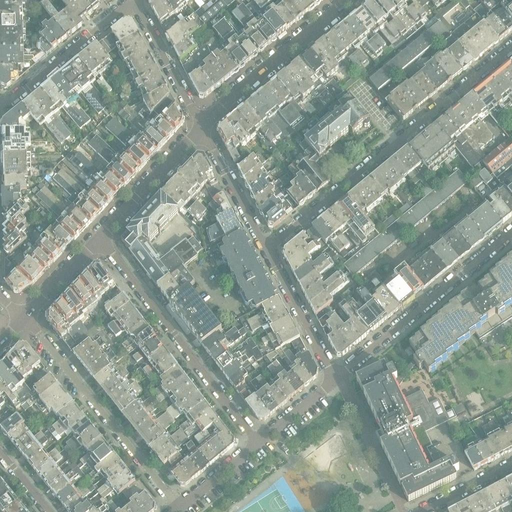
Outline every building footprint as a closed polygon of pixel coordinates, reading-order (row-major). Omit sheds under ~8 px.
[(93,11),(83,0),(60,0),(68,9),(63,13),(78,30),(83,25),(80,22),(87,16),(93,11)] [(106,0),(83,0),(93,11),(99,6),(98,4),(102,0),(105,0),(106,0)] [(182,25),(174,16),(179,12),(178,11),(186,4),(182,0),(151,0),(150,6),(166,37),(182,25)] [(210,23),(213,20),(236,1),(235,0),(218,0),(202,14),(197,18),(194,14),(182,25),(166,37),(175,53),(200,31),(199,31),(204,27),(204,28),(210,23)] [(270,11),(266,6),(260,0),(251,0),(253,1),(249,5),(256,13),(260,18),(278,38),(287,31),(270,11)] [(296,23),(279,3),(275,6),(269,0),(260,0),(266,6),(269,4),(273,8),(270,11),(287,31),(296,23)] [(306,15),(293,0),(282,0),(279,3),(296,23),(306,15)] [(315,8),(308,0),(293,0),(306,15),(315,8)] [(415,34),(387,0),(374,0),(372,2),(405,43),(415,34)] [(421,21),(404,0),(387,0),(415,34),(424,27),(427,30),(434,24),(431,21),(425,26),(421,21)] [(415,2),(416,0),(404,0),(421,21),(427,17),(415,2)] [(442,4),(438,0),(428,0),(436,9),(442,4)] [(499,42),(474,13),(472,15),(474,17),(454,33),(442,18),(460,3),(466,10),(470,7),(463,0),(456,0),(435,18),(440,24),(429,32),(437,43),(440,46),(447,54),(448,54),(459,45),(474,63),(499,42)] [(511,21),(504,12),(499,6),(494,0),(478,0),(482,4),(508,35),(511,31),(511,21)] [(500,0),(494,0),(499,6),(504,12),(508,9),(500,0)] [(36,11),(36,8),(36,3),(30,3),(30,5),(22,6),(9,6),(9,1),(0,1),(0,19),(23,19),(22,11),(36,11)] [(52,51),(78,30),(63,13),(58,17),(44,1),(39,5),(52,20),(54,22),(48,27),(46,24),(42,28),(42,27),(39,30),(37,26),(36,26),(36,34),(37,32),(52,51)] [(405,43),(372,2),(362,11),(379,31),(391,46),(395,50),(395,51),(405,43)] [(508,35),(482,4),(473,12),(474,13),(499,42),(508,35)] [(278,38),(260,18),(256,22),(251,17),(256,13),(249,5),(245,8),(242,5),(237,9),(249,24),(252,21),(254,24),(251,26),(268,46),(278,38)] [(268,46),(251,26),(249,24),(237,9),(231,13),(245,31),(241,34),(259,54),(268,46)] [(375,34),(379,31),(362,11),(352,18),(372,42),(382,53),(386,57),(395,50),(391,46),(387,49),(375,34)] [(259,54),(241,34),(227,16),(217,24),(230,40),(232,42),(249,62),(259,54)] [(372,42),(352,18),(343,26),(360,46),(365,43),(377,58),(382,53),(372,42)] [(23,37),(23,19),(0,19),(0,31),(10,31),(10,37),(23,37)] [(139,36),(135,30),(131,22),(126,21),(111,33),(112,34),(116,39),(119,45),(139,36)] [(249,62),(232,42),(228,45),(226,43),(230,40),(217,24),(212,29),(227,47),(223,50),(240,70),(249,62)] [(356,50),(360,46),(343,26),(334,33),(363,69),(369,65),(356,50)] [(0,50),(23,50),(23,37),(10,37),(10,31),(0,31),(0,50)] [(197,48),(194,44),(204,36),(200,31),(175,53),(180,62),(187,56),(197,48)] [(52,51),(37,32),(36,34),(36,39),(36,44),(36,49),(40,53),(44,58),(52,51)] [(412,64),(437,43),(429,32),(369,82),(377,92),(404,71),(413,82),(428,100),(437,94),(421,75),(412,64)] [(363,69),(334,33),(324,42),(343,66),(349,61),(358,73),(363,69)] [(118,45),(109,35),(102,41),(111,52),(116,47),(118,45)] [(133,53),(144,47),(142,42),(139,36),(119,45),(118,45),(116,47),(116,48),(124,63),(136,58),(133,53)] [(240,70),(223,50),(222,50),(211,36),(197,48),(187,56),(199,70),(200,69),(216,89),(240,70)] [(106,57),(111,52),(102,41),(88,53),(104,72),(113,65),(106,57)] [(343,66),(324,42),(315,49),(324,61),(323,62),(324,63),(322,65),(323,66),(322,67),(330,76),(338,69),(339,70),(343,66)] [(474,63),(459,45),(448,54),(462,72),(474,63)] [(153,63),(149,56),(144,47),(133,53),(136,58),(124,63),(130,74),(153,63)] [(330,76),(322,67),(323,66),(322,65),(324,63),(323,62),(324,61),(315,49),(301,60),(304,63),(318,82),(330,96),(323,102),(327,106),(334,101),(344,93),(330,76)] [(33,59),(33,57),(23,57),(23,50),(0,50),(0,68),(11,68),(11,61),(24,61),(24,62),(31,62),(33,59)] [(37,64),(44,58),(40,53),(33,59),(37,64)] [(99,76),(104,72),(88,53),(78,61),(94,80),(97,78),(99,81),(96,83),(106,95),(107,95),(108,95),(108,94),(112,91),(102,79),(101,79),(99,76)] [(462,72),(448,54),(447,54),(442,57),(440,55),(423,68),(426,71),(421,75),(437,94),(447,85),(448,85),(452,81),(462,72)] [(216,89),(200,69),(199,70),(187,56),(180,62),(199,98),(204,99),(216,89)] [(318,82),(304,63),(301,60),(286,73),(294,84),(295,83),(296,84),(298,83),(300,85),(302,83),(304,85),(311,93),(315,89),(312,86),(318,82)] [(24,68),(24,62),(24,61),(11,61),(11,68),(0,68),(0,72),(0,78),(0,77),(0,82),(0,86),(1,88),(4,90),(5,89),(6,89),(11,85),(11,82),(15,81),(15,82),(19,79),(19,68),(24,68)] [(109,106),(91,85),(95,82),(94,80),(78,61),(69,68),(105,112),(108,116),(110,115),(107,110),(106,111),(105,109),(109,106)] [(147,80),(159,74),(156,69),(153,63),(130,74),(139,91),(150,85),(147,80)] [(511,68),(509,65),(500,72),(511,86),(511,68)] [(105,112),(69,68),(59,76),(77,97),(81,94),(98,115),(102,112),(104,113),(105,112)] [(511,86),(500,72),(482,88),(508,119),(511,123),(511,86)] [(311,93),(304,85),(302,83),(300,85),(298,83),(296,84),(295,83),(294,84),(286,73),(276,81),(294,103),(300,98),(302,100),(311,93)] [(167,89),(163,82),(159,74),(147,80),(150,85),(139,91),(144,101),(165,90),(167,89)] [(90,121),(73,100),(77,97),(59,76),(51,83),(85,126),(90,121)] [(301,111),(294,103),(276,81),(267,89),(282,108),(286,105),(288,108),(285,111),(300,130),(310,121),(301,111)] [(418,109),(428,100),(413,82),(408,85),(406,83),(389,97),(389,96),(384,100),(387,103),(402,122),(403,122),(402,122),(413,113),(414,113),(418,109)] [(85,126),(51,83),(41,91),(59,112),(62,109),(80,130),(85,126)] [(508,119),(482,88),(473,95),(487,113),(499,127),(508,119)] [(300,130),(285,111),(281,114),(278,111),(282,108),(267,89),(247,105),(263,125),(266,122),(268,125),(265,127),(276,140),(281,136),(286,141),(300,130)] [(150,115),(169,97),(165,90),(144,101),(143,101),(146,108),(138,116),(145,123),(151,116),(150,115)] [(58,117),(61,115),(59,112),(41,91),(32,99),(67,140),(71,136),(73,134),(58,117)] [(182,125),(183,120),(179,112),(170,95),(169,97),(150,115),(151,116),(145,123),(166,143),(182,125)] [(480,119),(482,117),(487,113),(473,95),(445,118),(460,136),(480,119)] [(329,148),(349,132),(352,135),(363,126),(364,128),(367,128),(370,126),(370,123),(350,98),(339,108),(341,111),(330,120),(329,118),(320,126),(321,128),(304,142),(299,146),(305,154),(302,156),(299,156),(296,159),(295,161),(294,162),(293,164),(304,177),(317,193),(330,182),(315,164),(331,151),(329,148)] [(67,140),(32,99),(22,107),(34,121),(39,127),(44,124),(61,145),(67,140)] [(145,123),(138,116),(122,102),(114,111),(118,115),(123,111),(130,118),(126,122),(140,135),(158,152),(166,143),(145,123)] [(260,128),(263,125),(247,105),(237,113),(256,136),(266,148),(271,153),(276,148),(272,143),(276,140),(265,127),(262,130),(260,128)] [(34,121),(22,107),(3,122),(1,128),(1,131),(30,130),(30,127),(29,125),(34,121)] [(256,136),(237,113),(226,122),(236,139),(234,141),(240,148),(242,150),(248,145),(247,144),(256,136)] [(480,150),(491,141),(492,136),(482,124),(483,123),(480,119),(460,136),(445,118),(436,126),(455,149),(472,170),(481,162),(482,163),(486,158),(480,150)] [(158,152),(140,135),(136,140),(114,119),(109,124),(131,144),(149,161),(158,152)] [(240,148),(234,141),(236,139),(226,122),(219,128),(218,134),(235,165),(241,161),(236,151),(240,148)] [(149,161),(131,144),(109,124),(105,128),(127,149),(124,152),(141,169),(149,161)] [(455,149),(436,126),(409,148),(426,169),(427,171),(455,149)] [(30,142),(30,130),(1,131),(1,137),(3,139),(4,143),(30,142)] [(141,169),(124,152),(119,157),(96,136),(93,140),(109,156),(111,154),(117,159),(115,161),(133,178),(141,169)] [(511,142),(509,139),(486,158),(482,163),(487,169),(496,180),(510,168),(511,171),(511,142)] [(133,178),(115,161),(115,162),(109,156),(93,140),(88,145),(111,167),(107,170),(125,187),(133,178)] [(31,155),(30,142),(4,143),(4,147),(2,149),(2,155),(31,155)] [(426,169),(409,148),(401,154),(418,175),(426,169)] [(125,187),(107,170),(97,162),(93,166),(79,153),(77,155),(75,152),(72,155),(75,158),(116,196),(125,187)] [(243,181),(260,167),(261,166),(263,164),(266,162),(258,153),(253,157),(237,170),(243,181)] [(418,175),(401,154),(394,160),(407,177),(411,181),(415,185),(419,182),(426,189),(421,193),(425,197),(432,191),(426,184),(425,183),(418,175)] [(31,167),(31,155),(2,155),(2,161),(4,163),(4,167),(31,167)] [(222,193),(203,157),(198,156),(192,162),(204,186),(211,199),(215,196),(222,193)] [(116,196),(75,158),(71,162),(94,184),(90,189),(108,205),(116,196)] [(389,194),(405,181),(403,180),(407,177),(394,160),(371,179),(384,195),(388,192),(389,194)] [(204,186),(192,162),(178,177),(196,195),(204,186)] [(317,193),(304,177),(293,164),(287,169),(297,180),(293,183),(304,196),(308,200),(317,193)] [(31,172),(31,167),(4,167),(4,172),(2,173),(2,179),(25,179),(31,179),(31,172)] [(249,192),(267,176),(260,167),(243,181),(249,192)] [(511,216),(511,198),(501,186),(496,180),(487,169),(478,176),(477,176),(468,183),(474,191),(483,183),(492,193),(511,217),(511,216)] [(99,214),(57,175),(52,170),(44,179),(53,188),(55,190),(58,187),(55,184),(56,182),(77,202),(73,206),(91,223),(99,214)] [(86,193),(67,176),(61,170),(57,175),(99,214),(108,205),(90,189),(86,193)] [(468,182),(458,170),(446,179),(456,191),(468,182)] [(254,202),(284,177),(277,182),(270,174),(267,176),(249,192),(254,202)] [(281,193),(282,193),(278,189),(282,186),(283,187),(292,180),(287,175),(284,177),(254,202),(260,212),(281,193)] [(201,199),(196,195),(178,177),(169,186),(188,204),(191,201),(196,206),(193,209),(203,218),(207,213),(197,203),(201,199)] [(25,186),(25,179),(2,179),(2,185),(4,187),(5,187),(5,191),(3,191),(3,192),(22,192),(26,191),(27,191),(26,186),(25,186)] [(366,213),(382,200),(380,199),(384,195),(371,179),(348,198),(362,215),(365,212),(366,213)] [(456,191),(446,179),(435,189),(433,190),(444,202),(456,191)] [(428,180),(425,183),(426,184),(432,191),(433,190),(435,189),(428,180)] [(511,186),(507,181),(501,186),(511,198),(511,186)] [(304,196),(293,183),(289,187),(290,189),(286,192),(299,208),(308,200),(304,196)] [(185,208),(188,204),(169,186),(161,195),(179,212),(183,208),(198,223),(203,218),(193,209),(190,212),(185,208)] [(91,223),(73,206),(73,207),(68,203),(64,206),(44,188),(40,192),(83,232),(91,223)] [(444,202),(433,190),(432,191),(425,197),(424,198),(421,194),(417,197),(430,213),(444,202)] [(16,207),(16,197),(22,197),(22,192),(3,192),(3,211),(7,215),(16,207)] [(83,232),(40,192),(39,194),(36,197),(48,208),(44,213),(56,224),(74,241),(83,232)] [(264,221),(282,206),(279,202),(283,198),(284,197),(281,193),(260,212),(264,221)] [(511,217),(492,193),(487,198),(493,206),(490,209),(502,224),(511,217)] [(185,267),(197,257),(196,255),(202,250),(193,238),(192,239),(190,236),(186,240),(188,242),(187,243),(186,241),(160,261),(149,245),(159,234),(159,235),(161,233),(160,232),(179,212),(161,195),(131,227),(127,232),(127,233),(128,234),(121,241),(126,246),(125,246),(130,251),(129,252),(157,288),(185,267)] [(232,212),(224,195),(212,201),(208,206),(216,214),(213,217),(210,220),(211,223),(216,221),(232,212)] [(430,213),(417,197),(412,202),(415,205),(413,207),(409,203),(403,208),(418,223),(430,213)] [(294,211),(283,198),(279,202),(282,206),(264,221),(268,228),(273,229),(294,211)] [(379,235),(362,215),(348,198),(338,207),(367,242),(368,244),(379,235)] [(27,221),(22,217),(29,211),(20,203),(16,207),(7,215),(3,219),(4,219),(4,222),(6,224),(8,224),(9,225),(4,230),(7,233),(4,236),(4,238),(6,240),(8,240),(23,226),(27,221)] [(413,298),(502,224),(490,209),(485,203),(405,268),(404,267),(394,275),(397,279),(413,298)] [(367,242),(338,207),(329,214),(342,230),(347,227),(362,246),(367,242)] [(418,223),(403,208),(398,212),(402,216),(394,222),(404,235),(418,223)] [(208,238),(238,222),(232,212),(216,221),(218,225),(206,232),(208,238)] [(353,250),(339,233),(342,230),(329,214),(321,221),(348,254),(353,250)] [(391,224),(397,219),(394,215),(387,220),(391,224)] [(385,230),(391,224),(387,220),(381,225),(385,230)] [(348,254),(321,221),(311,228),(321,239),(325,244),(329,241),(340,254),(342,252),(340,254),(343,258),(348,254)] [(227,241),(243,233),(238,222),(208,238),(210,245),(224,237),(227,241)] [(404,235),(394,222),(381,233),(392,245),(404,235)] [(74,241),(56,224),(35,246),(53,264),(74,241)] [(18,247),(27,239),(26,238),(22,234),(26,229),(23,226),(8,240),(4,244),(7,247),(4,250),(4,253),(7,255),(9,255),(9,256),(17,248),(18,247)] [(320,248),(317,243),(316,243),(321,239),(311,228),(284,251),(283,256),(294,276),(304,268),(310,263),(311,262),(308,258),(320,248)] [(248,243),(246,240),(247,240),(243,233),(227,241),(217,246),(225,262),(252,248),(249,243),(248,243)] [(381,233),(379,235),(368,244),(379,256),(392,245),(381,233)] [(379,256),(368,244),(355,255),(366,267),(379,256)] [(53,264),(35,246),(26,257),(43,274),(53,264)] [(256,260),(255,257),(256,256),(252,248),(225,262),(234,280),(261,266),(258,259),(256,260)] [(319,278),(335,265),(333,263),(338,259),(335,256),(331,251),(313,267),(310,263),(304,268),(294,276),(304,296),(320,284),(323,282),(319,278)] [(366,267),(355,255),(343,265),(353,278),(366,267)] [(30,288),(43,274),(26,257),(24,258),(27,260),(5,284),(13,293),(19,294),(30,288)] [(431,446),(425,433),(456,418),(452,410),(446,413),(442,406),(439,399),(429,404),(422,391),(434,386),(428,374),(436,369),(435,367),(441,363),(447,359),(446,356),(452,353),(452,352),(458,348),(459,348),(457,346),(463,342),(470,338),(469,336),(473,332),(475,335),(479,340),(498,327),(511,318),(511,308),(510,305),(511,303),(511,257),(511,258),(506,261),(508,263),(500,268),(495,271),(496,273),(489,278),(484,282),(485,284),(479,288),(478,285),(477,286),(479,289),(480,290),(472,295),(470,297),(467,293),(460,297),(461,299),(456,303),(449,308),(450,310),(444,313),(437,318),(438,320),(433,324),(426,329),(427,331),(422,334),(414,339),(416,341),(410,345),(415,354),(418,357),(413,360),(401,376),(397,378),(392,369),(387,371),(384,365),(383,366),(383,367),(357,379),(357,378),(356,379),(362,392),(362,391),(364,394),(363,394),(373,414),(380,429),(381,429),(382,430),(376,433),(375,434),(380,445),(408,502),(456,479),(456,478),(453,473),(459,470),(454,460),(442,466),(440,462),(434,465),(427,449),(431,446)] [(123,296),(100,267),(94,267),(94,266),(89,273),(105,295),(113,304),(123,296)] [(270,283),(266,276),(265,276),(263,273),(264,272),(261,266),(234,280),(243,297),(270,283)] [(194,284),(185,272),(187,270),(185,267),(157,288),(160,292),(166,299),(166,300),(169,297),(171,300),(188,287),(189,288),(194,284)] [(105,295),(89,273),(80,282),(96,303),(101,299),(101,298),(105,295)] [(310,307),(344,277),(341,273),(323,287),(320,284),(304,296),(310,307)] [(333,303),(330,299),(349,283),(344,277),(310,307),(318,323),(331,312),(327,307),(333,303)] [(402,307),(413,298),(397,279),(393,283),(391,280),(374,294),(376,297),(372,301),(387,319),(398,310),(402,308),(402,307)] [(96,303),(80,282),(71,291),(87,311),(97,304),(96,303)] [(256,310),(278,299),(275,292),(274,293),(272,289),(273,289),(270,283),(243,297),(248,307),(253,304),(256,310)] [(211,317),(189,288),(188,287),(171,300),(169,297),(166,300),(169,303),(175,311),(174,311),(179,317),(191,333),(211,317)] [(387,320),(387,319),(372,301),(361,287),(356,291),(369,308),(365,311),(379,327),(387,320)] [(87,311),(71,291),(62,301),(80,322),(85,318),(89,314),(87,312),(87,311)] [(111,320),(113,318),(129,305),(123,296),(113,304),(104,311),(110,319),(111,320)] [(379,327),(365,311),(362,307),(358,310),(348,298),(339,306),(352,322),(348,325),(361,341),(379,327)] [(263,320),(284,309),(278,299),(256,310),(259,309),(261,313),(258,316),(246,322),(249,327),(260,322),(259,319),(262,317),(263,320)] [(80,322),(62,301),(54,310),(76,337),(86,329),(80,322)] [(112,333),(136,314),(129,305),(113,318),(115,322),(108,328),(112,333)] [(269,329),(289,318),(284,309),(263,320),(265,323),(261,324),(260,322),(249,327),(252,332),(263,326),(268,325),(269,329)] [(84,345),(102,331),(105,329),(102,326),(98,329),(93,323),(86,329),(76,337),(54,310),(48,316),(48,322),(47,322),(48,322),(52,327),(51,327),(70,350),(73,354),(84,345)] [(361,341),(348,325),(344,328),(331,312),(318,323),(322,330),(326,327),(331,334),(326,337),(336,356),(341,358),(361,341)] [(127,335),(143,323),(136,314),(112,333),(116,338),(123,332),(126,336),(127,335)] [(215,335),(222,331),(211,317),(191,333),(196,339),(196,338),(202,346),(216,335),(215,335)] [(270,342),(294,329),(289,318),(269,329),(270,329),(264,332),(267,337),(261,340),(264,345),(270,342)] [(125,351),(150,332),(143,323),(127,335),(130,339),(121,346),(125,351)] [(226,343),(224,341),(227,339),(228,340),(238,332),(234,328),(219,339),(216,335),(202,346),(201,346),(209,356),(226,343)] [(228,348),(246,334),(243,328),(238,332),(228,340),(230,343),(228,345),(226,343),(209,356),(215,364),(230,353),(227,349),(228,348)] [(291,344),(299,339),(294,329),(270,342),(275,351),(280,349),(285,346),(291,344)] [(81,363),(109,340),(102,331),(84,345),(73,354),(81,363)] [(141,352),(157,341),(150,332),(125,351),(129,355),(138,349),(141,352)] [(223,374),(252,351),(256,347),(250,339),(245,342),(248,346),(245,348),(233,358),(230,353),(215,364),(223,374)] [(318,373),(308,355),(299,339),(291,344),(294,350),(297,348),(301,355),(296,359),(304,369),(313,381),(316,378),(317,378),(318,373)] [(87,372),(116,348),(109,340),(81,363),(87,372)] [(148,362),(164,350),(157,341),(141,352),(133,359),(136,363),(134,364),(131,360),(127,362),(129,364),(128,364),(130,366),(131,368),(135,372),(140,368),(145,363),(143,360),(145,358),(147,361),(148,362)] [(50,376),(26,346),(20,346),(14,352),(35,377),(39,374),(41,377),(37,379),(41,384),(50,376)] [(313,381),(304,369),(296,359),(295,359),(290,352),(285,346),(280,349),(275,351),(278,355),(282,360),(286,357),(291,364),(294,365),(289,369),(304,388),(304,389),(313,381)] [(259,352),(257,348),(257,347),(252,351),(223,374),(229,383),(243,372),(244,372),(240,367),(253,358),(256,362),(263,358),(259,352)] [(120,354),(116,348),(87,372),(94,380),(115,364),(118,361),(116,358),(118,357),(120,360),(123,358),(120,354)] [(414,354),(410,348),(405,352),(409,358),(414,354)] [(147,378),(171,359),(164,350),(148,362),(147,361),(145,363),(140,368),(142,371),(137,375),(142,381),(147,378)] [(304,388),(289,369),(289,370),(286,373),(276,361),(273,363),(271,360),(278,355),(275,351),(266,357),(272,365),(295,396),(304,388)] [(35,377),(14,352),(0,367),(0,380),(11,394),(24,384),(31,392),(41,384),(37,379),(35,377)] [(162,380),(177,368),(171,359),(147,378),(150,383),(159,376),(161,379),(162,380)] [(259,368),(256,363),(251,366),(255,371),(259,368)] [(101,389),(130,366),(128,364),(124,368),(121,365),(118,368),(115,364),(94,380),(101,389)] [(295,396),(272,365),(267,369),(276,380),(272,383),(287,402),(295,396)] [(124,385),(121,381),(129,375),(127,372),(131,368),(130,366),(101,389),(108,398),(124,385)] [(155,398),(184,376),(177,368),(162,380),(161,379),(160,381),(163,385),(151,394),(153,396),(155,398)] [(270,417),(255,397),(245,384),(242,381),(245,380),(244,379),(246,376),(243,372),(229,383),(239,396),(240,396),(246,404),(258,421),(264,422),(264,421),(270,417)] [(34,404),(57,385),(50,376),(41,384),(31,392),(18,403),(21,406),(25,412),(34,404)] [(170,401),(191,385),(184,376),(155,398),(157,400),(160,403),(167,397),(170,401)] [(287,402),(272,383),(272,384),(269,387),(260,376),(255,380),(278,410),(287,402)] [(11,394),(0,380),(0,398),(3,401),(6,398),(16,410),(21,406),(18,403),(11,394)] [(278,410),(255,380),(250,383),(259,394),(255,397),(270,417),(278,410)] [(115,406),(139,387),(135,382),(127,389),(124,385),(108,398),(115,406)] [(72,404),(57,385),(34,404),(40,412),(43,414),(47,411),(49,413),(52,411),(57,417),(58,416),(72,404)] [(169,416),(198,394),(191,385),(170,401),(173,405),(165,411),(166,413),(169,416)] [(138,402),(135,398),(143,392),(139,387),(115,406),(122,415),(138,402)] [(185,418),(205,403),(198,394),(169,416),(171,418),(174,421),(183,414),(185,418)] [(129,423),(157,400),(155,398),(153,396),(141,405),(138,401),(138,402),(122,415),(129,423)] [(3,401),(0,398),(0,409),(4,415),(9,411),(2,401),(3,401)] [(152,418),(150,415),(162,406),(160,403),(157,400),(129,423),(136,432),(152,418)] [(184,434),(212,412),(205,403),(185,418),(188,422),(179,428),(180,430),(184,434)] [(56,432),(79,413),(72,404),(58,416),(61,420),(52,427),(48,430),(50,433),(52,435),(56,431),(56,432)] [(0,409),(0,428),(0,429),(10,421),(8,419),(4,415),(0,409)] [(212,426),(218,421),(212,412),(184,434),(185,435),(188,439),(199,430),(202,434),(205,432),(212,426)] [(72,433),(86,421),(79,413),(56,432),(52,435),(53,437),(57,442),(61,438),(60,436),(68,429),(72,433)] [(171,418),(169,416),(166,413),(155,422),(152,418),(136,432),(143,440),(171,418)] [(7,437),(27,422),(22,415),(20,416),(19,414),(15,417),(10,421),(0,429),(7,437)] [(511,422),(508,414),(507,414),(501,417),(506,426),(502,428),(511,446),(511,422)] [(166,436),(163,432),(175,423),(174,421),(171,418),(143,440),(149,449),(166,436)] [(30,434),(27,431),(27,428),(28,428),(34,424),(30,419),(27,422),(7,437),(15,447),(30,434)] [(65,452),(93,430),(86,421),(72,433),(75,437),(66,444),(67,446),(63,449),(65,452)] [(234,442),(218,421),(212,426),(217,432),(214,434),(215,436),(228,452),(233,447),(234,447),(234,442)] [(511,451),(511,446),(502,428),(498,430),(495,425),(494,426),(492,422),(488,424),(504,456),(511,451)] [(504,456),(488,424),(481,427),(488,441),(485,443),(494,461),(504,456)] [(85,450),(100,438),(93,430),(65,452),(68,455),(72,452),(73,454),(82,447),(85,450)] [(185,435),(184,434),(180,430),(169,439),(166,436),(149,449),(156,457),(185,435)] [(21,455),(44,437),(41,432),(35,437),(34,440),(30,434),(15,447),(21,455)] [(228,452),(215,436),(211,439),(205,432),(202,434),(199,435),(219,459),(228,452)] [(41,449),(41,446),(42,446),(48,441),(53,437),(52,435),(50,433),(45,437),(44,437),(21,455),(29,464),(44,452),(41,449)] [(182,451),(179,448),(189,440),(188,439),(185,435),(156,457),(163,466),(167,463),(173,458),(178,454),(182,451)] [(219,459),(199,435),(194,439),(200,447),(197,450),(210,466),(219,459)] [(494,461),(485,443),(480,445),(476,436),(470,439),(483,466),(494,461)] [(79,469),(107,447),(100,438),(85,450),(88,454),(80,461),(81,464),(77,466),(78,467),(79,469)] [(483,466),(470,439),(464,442),(469,451),(465,453),(469,461),(473,470),(474,471),(483,466)] [(210,466),(197,450),(191,443),(185,447),(190,454),(186,457),(201,474),(210,466)] [(85,478),(114,455),(107,447),(79,469),(84,476),(85,478)] [(36,473),(59,455),(62,452),(58,448),(55,450),(55,449),(49,454),(49,456),(47,456),(44,452),(29,464),(36,473)] [(201,474),(186,457),(183,460),(178,454),(173,458),(192,482),(201,474)] [(58,469),(55,466),(55,463),(56,463),(62,458),(59,455),(36,473),(42,481),(58,469)] [(105,477),(121,464),(114,455),(85,478),(87,480),(91,485),(93,487),(100,482),(97,479),(93,482),(92,480),(102,472),(105,477)] [(192,482),(173,458),(167,463),(174,470),(170,473),(180,486),(180,487),(185,487),(192,482)] [(50,490),(78,467),(77,466),(74,463),(69,468),(69,467),(64,470),(61,473),(58,469),(42,481),(50,490)] [(100,495),(128,473),(121,464),(105,477),(109,482),(99,490),(97,488),(101,484),(100,482),(93,487),(95,490),(97,492),(98,494),(100,495)] [(69,483),(71,480),(78,475),(81,479),(84,476),(79,469),(78,467),(50,490),(57,499),(72,486),(69,483)] [(126,489),(135,482),(131,477),(131,476),(128,473),(100,495),(104,499),(113,491),(118,496),(122,493),(126,489)] [(64,508),(86,489),(91,485),(87,480),(77,489),(77,490),(75,490),(72,486),(57,499),(64,508)] [(152,502),(143,492),(135,482),(126,489),(144,511),(154,511),(155,507),(151,502),(152,502)] [(511,511),(511,507),(510,503),(511,502),(511,494),(505,482),(496,487),(508,511),(511,511)] [(0,502),(11,494),(4,485),(0,488),(0,502)] [(75,511),(86,503),(84,500),(84,498),(91,493),(95,490),(93,487),(91,485),(86,489),(64,508),(67,511),(75,511)] [(508,511),(496,487),(486,493),(495,511),(500,508),(502,511),(508,511)] [(144,511),(126,489),(122,493),(129,502),(124,506),(125,507),(129,511),(144,511)] [(493,511),(495,511),(486,493),(476,498),(483,511),(493,511)] [(0,511),(6,511),(18,502),(11,494),(0,502),(0,511)] [(94,511),(106,502),(104,499),(100,495),(98,494),(94,497),(98,501),(94,505),(89,501),(86,503),(75,511),(94,511)] [(483,511),(476,498),(466,503),(471,511),(483,511)] [(129,511),(125,507),(120,511),(111,501),(107,504),(112,510),(113,511),(129,511)] [(24,511),(25,511),(18,502),(6,511),(24,511)] [(110,511),(112,510),(107,504),(106,502),(94,511),(110,511)] [(471,511),(466,503),(456,508),(458,511),(471,511)]
